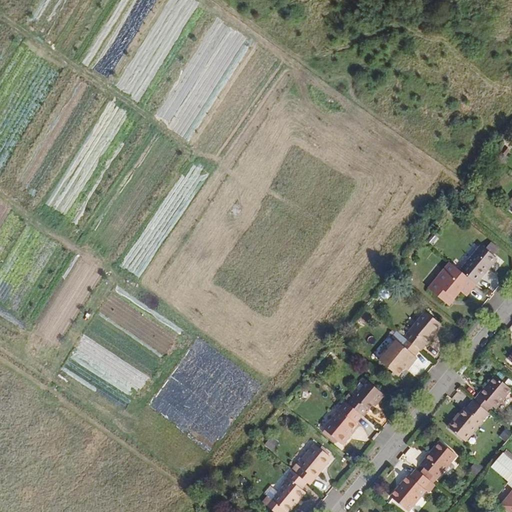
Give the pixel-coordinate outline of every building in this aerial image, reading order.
[(481,245),(460,271),(476,285),(487,271),(485,270),(496,257),(481,245)] [(498,259),(496,257),(485,270),(487,271),(498,259)] [(476,285),(460,271),(450,263),(428,289),(449,306),(461,292),(466,297),(476,285)] [(426,312),(404,338),(420,351),(421,351),(426,345),(427,345),(433,337),(432,336),(435,331),(441,324),(426,312)] [(396,341),(379,361),(398,376),(404,369),(409,363),(411,365),(417,358),(415,356),(420,351),(404,338),(397,331),(392,338),(396,341)] [(495,375),(474,401),(487,412),(492,406),(496,409),(511,389),(495,375)] [(349,405),(362,416),(363,417),(372,406),(375,402),(377,403),(384,396),(368,382),(349,405)] [(52,385),(46,391),(55,400),(61,393),(52,385)] [(489,413),(487,412),(474,401),(467,409),(466,407),(449,428),(465,442),(489,413)] [(356,423),(362,416),(349,405),(345,402),(338,410),(339,411),(324,429),(326,430),(338,440),(343,445),(349,437),(347,435),(350,432),(357,424),(356,423)] [(338,440),(326,430),(324,432),(336,442),(338,440)] [(438,479),(457,455),(440,442),(433,450),(435,451),(427,461),(425,459),(420,465),(423,468),(432,475),(438,479)] [(298,465),(293,471),(307,483),(310,485),(322,471),(320,470),(330,457),(322,450),(315,444),(298,465)] [(322,450),(330,457),(332,454),(324,448),(322,450)] [(511,454),(507,449),(491,468),(508,482),(510,480),(511,481),(511,454)] [(435,451),(433,450),(425,459),(427,461),(435,451)] [(332,458),(330,457),(320,470),(322,471),(332,458)] [(432,475),(423,468),(420,473),(429,480),(432,475)] [(408,511),(426,490),(425,489),(431,482),(429,480),(420,473),(416,470),(410,477),(408,476),(391,497),(408,511)] [(307,483),(293,471),(292,471),(286,478),(287,478),(289,480),(283,486),(278,492),(273,488),(266,495),(268,496),(263,503),(273,511),(284,511),(285,511),(287,511),(295,503),(296,504),(297,503),(306,493),(302,489),(307,483)] [(509,511),(511,511),(511,481),(510,480),(508,482),(507,484),(511,488),(511,493),(502,506),(509,511)] [(435,485),(431,482),(425,489),(429,493),(435,485)] [(307,494),(306,493),(297,503),(298,505),(307,494)]
